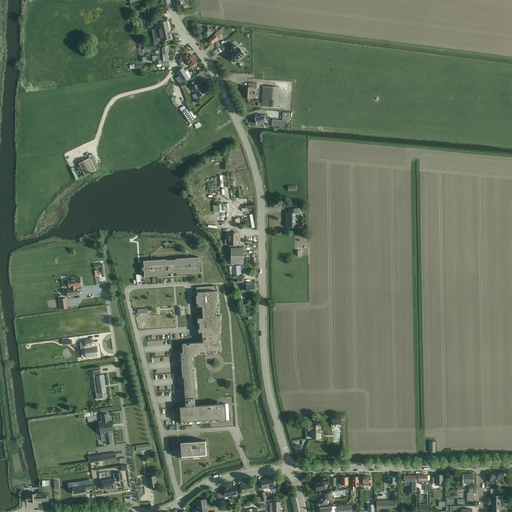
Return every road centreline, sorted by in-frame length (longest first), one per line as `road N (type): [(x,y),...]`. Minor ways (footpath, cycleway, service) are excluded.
road 1 (unclassified): [(290,468),(263,359),(258,184),(218,82),(168,0)]
road 2 (residential): [(135,511),(108,305)]
road 3 (residential): [(136,334),(129,287),(188,286),(191,329),(139,333)]
road 4 (unclassified): [(290,468),(480,464)]
road 5 (track): [(75,157),(94,144),(112,100),(167,77)]
